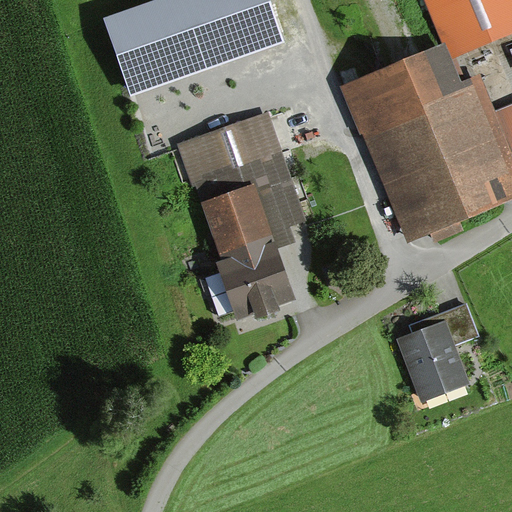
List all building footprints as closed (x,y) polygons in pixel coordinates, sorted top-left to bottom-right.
[(269,0),(176,0),(104,26),(132,104),(287,48),(269,0)] [(511,24),(511,0),(423,0),(445,51),(511,24)] [(350,97),(409,242),(511,200),(511,184),(505,167),(511,164),(511,113),(487,123),(475,92),(446,104),(430,65),(350,97)] [(301,231),(264,126),(182,154),(219,259),(209,263),(227,315),(283,296),(265,243),(301,231)] [(434,325),(396,341),(422,400),(460,384),(434,325)]
